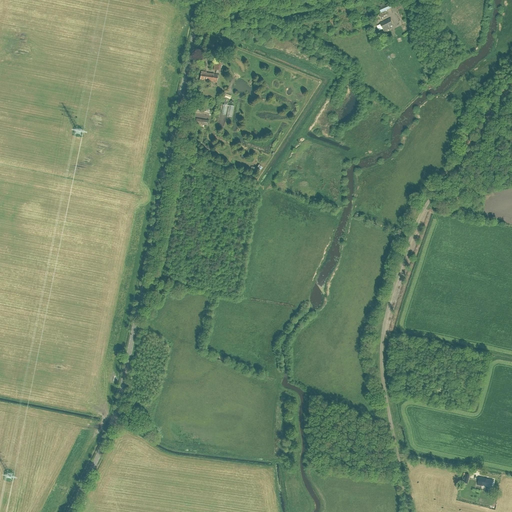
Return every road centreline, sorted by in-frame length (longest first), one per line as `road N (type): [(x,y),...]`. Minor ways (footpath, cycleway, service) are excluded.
road 1 (tertiary): [(70,511),(117,407),(201,0)]
road 2 (unclassified): [(397,455),(381,364),(388,305),(421,212),(511,86)]
